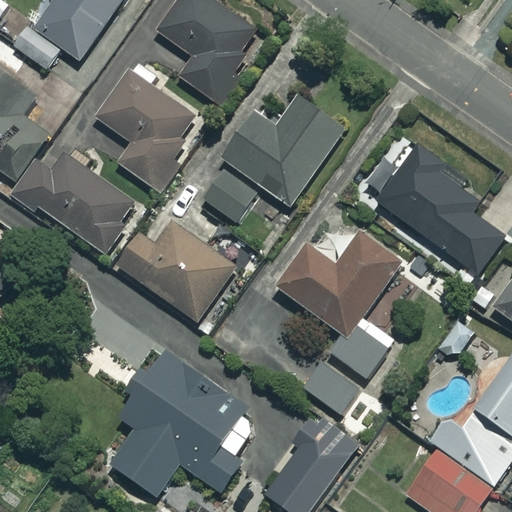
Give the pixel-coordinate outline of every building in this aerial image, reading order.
[(53,0),(17,50),(48,73),(64,52),(79,63),(124,0),(53,0)] [(262,33),(211,0),(181,0),(158,36),(193,59),(178,81),(214,105),(262,33)] [(166,155),(192,118),(148,86),(155,77),(133,61),(92,117),(131,146),(118,165),(160,196),(182,167),(166,155)] [(20,96),(25,89),(0,71),(0,173),(16,185),(50,136),(29,122),(38,109),(20,96)] [(344,132),(296,99),(282,120),(261,105),(222,161),(228,165),(203,200),(237,224),(260,190),(289,210),(344,132)] [(484,199),(401,138),(362,192),(476,275),(504,237),(473,214),(484,199)] [(137,207),(60,153),(27,201),(104,255),(137,207)] [(238,269),(173,224),(157,247),(140,235),(118,267),(199,324),(238,269)] [(401,266),(360,236),(336,269),(308,248),(277,290),(341,336),(328,353),(367,381),(395,342),(362,319),(401,266)] [(0,300),(13,289),(0,275),(0,300)] [(511,285),(494,311),(511,323),(511,285)] [(472,335),(458,325),(443,347),(457,357),(472,335)] [(247,410),(157,351),(129,394),(134,397),(120,420),(136,430),(110,470),(157,500),(180,466),(222,494),(242,464),(221,450),(247,410)] [(511,356),(461,431),(445,420),(430,443),(437,448),(404,496),(427,511),(477,511),(511,462),(511,356)] [(360,390),(322,363),(303,390),(341,417),(360,390)] [(310,511),(360,444),(333,424),(318,445),(309,438),(266,497),(287,511),(310,511)]
